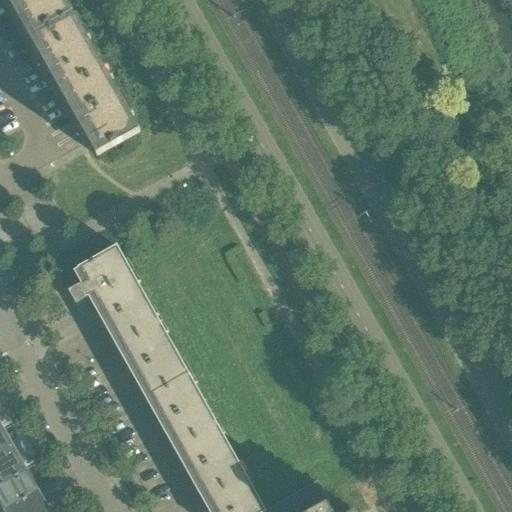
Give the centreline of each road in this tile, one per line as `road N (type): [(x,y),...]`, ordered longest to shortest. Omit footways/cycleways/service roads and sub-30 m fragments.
road 1 (secondary): [(174,0),(462,511)]
road 2 (secondary): [(511,423),(271,0)]
road 3 (residential): [(107,511),(0,321)]
